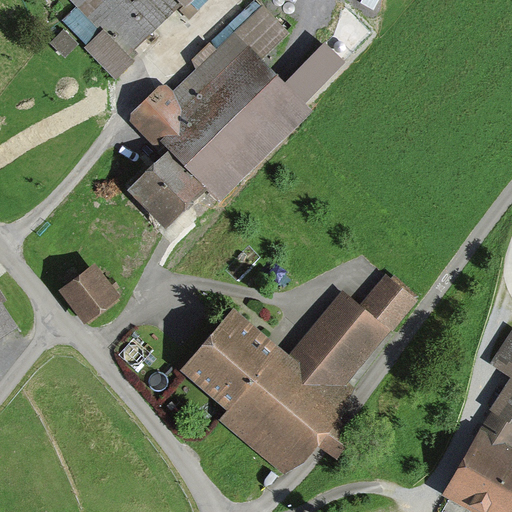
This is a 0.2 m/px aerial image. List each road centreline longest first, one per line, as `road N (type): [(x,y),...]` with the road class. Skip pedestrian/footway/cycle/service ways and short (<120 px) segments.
road 1 (residential): [(258,511),(511,193)]
road 2 (track): [(0,251),(57,199),(153,69),(225,0)]
road 3 (residential): [(209,511),(167,445),(56,314)]
road 4 (track): [(309,511),(364,489),(432,511)]
